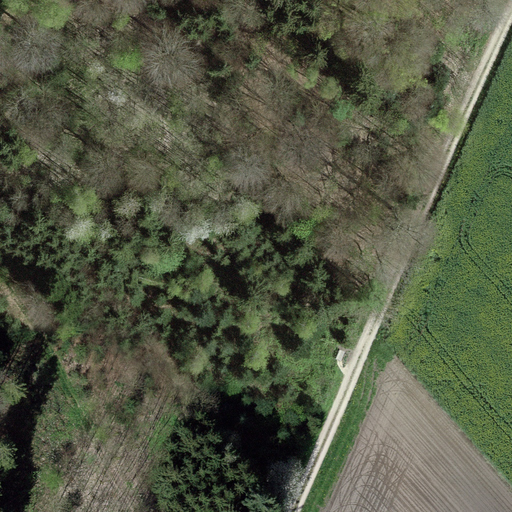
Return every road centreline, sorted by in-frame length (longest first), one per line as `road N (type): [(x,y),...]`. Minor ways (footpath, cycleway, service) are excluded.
road 1 (track): [(295,511),(511,20)]
road 2 (track): [(132,511),(0,257)]
